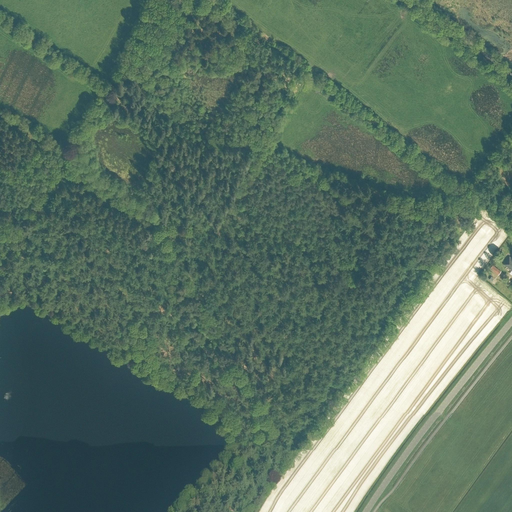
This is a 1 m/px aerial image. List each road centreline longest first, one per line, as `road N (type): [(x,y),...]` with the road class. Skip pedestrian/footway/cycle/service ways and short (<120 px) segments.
road 1 (track): [(472,199),(379,200),(252,148),(192,136),(130,75),(110,84),(62,162),(0,159)]
road 2 (tertiary): [(366,511),(511,320)]
road 3 (track): [(0,269),(62,162)]
road 4 (unclassified): [(511,75),(413,0)]
